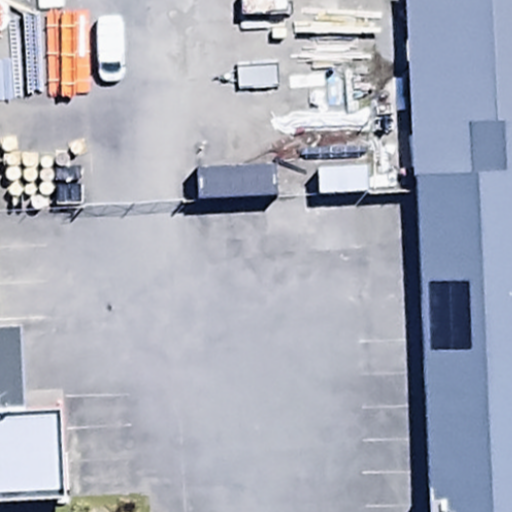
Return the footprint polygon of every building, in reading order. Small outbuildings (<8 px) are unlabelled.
[(284,38),(281,0),(219,0),(221,34),(235,33),(235,41),(284,38)] [(511,511),(511,0),(413,0),(433,511),(511,511)] [(0,91),(0,501),(71,500),(69,418),(7,419),(0,91)] [(267,163),(267,196),(332,195),(332,162),(267,163)] [(362,203),(259,207),(262,268),(365,264),(362,203)]
